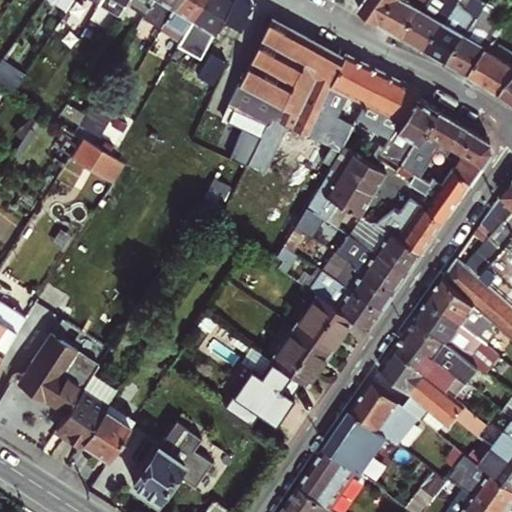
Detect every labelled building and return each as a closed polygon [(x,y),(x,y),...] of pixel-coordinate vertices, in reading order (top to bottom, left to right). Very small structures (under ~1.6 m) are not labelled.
[(72,0),(65,12),(76,19),(83,10),(87,12),(94,0),(72,0)] [(98,0),(89,15),(108,26),(113,16),(108,13),(115,0),(98,0)] [(134,2),(147,9),(151,0),(125,0),(118,12),(125,16),(134,2)] [(151,0),(147,9),(143,15),(162,26),(176,0),(151,0)] [(179,41),(202,0),(176,0),(162,26),(160,30),(179,41)] [(201,53),(219,20),(229,0),(202,0),(179,41),(201,53)] [(250,1),(248,0),(229,0),(219,20),(233,29),(250,1)] [(399,0),(366,0),(362,7),(384,20),(399,0)] [(399,0),(384,20),(407,34),(426,7),(430,0),(399,0)] [(430,0),(426,7),(407,34),(430,48),(456,5),(459,0),(430,0)] [(456,5),(430,48),(451,60),(481,11),(488,0),(469,0),(464,9),(456,5)] [(493,40),(497,34),(490,30),(509,0),(488,0),(481,11),(451,60),(470,72),(493,40)] [(241,80),(316,119),(325,98),(345,51),(272,12),(241,80)] [(470,72),(501,90),(511,77),(511,51),(493,40),(470,72)] [(354,97),(365,102),(386,67),(347,48),(345,51),(325,98),(341,105),(344,98),(352,101),(354,97)] [(227,59),(214,51),(200,73),(213,80),(227,59)] [(395,128),(418,92),(422,86),(386,67),(365,102),(358,115),(392,133),(395,128)] [(511,77),(501,90),(511,96),(511,77)] [(311,131),(316,119),(241,80),(229,105),(248,114),(266,123),(249,157),(248,159),(267,169),(290,122),(311,131)] [(417,140),(439,105),(418,92),(395,128),(414,138),(417,140)] [(80,123),(87,112),(67,100),(60,110),(80,123)] [(100,135),(113,112),(93,101),(87,112),(80,123),(100,135)] [(454,166),(472,176),(493,145),(491,136),(439,105),(417,140),(414,138),(398,162),(412,170),(416,173),(437,139),(462,154),(454,166)] [(266,123),(248,114),(232,148),(249,157),(266,123)] [(128,160),(82,132),(68,154),(114,182),(128,160)] [(336,168),(373,192),(386,169),(342,142),(329,163),(331,165),(336,168)] [(398,162),(395,168),(408,176),(412,170),(398,162)] [(447,212),(472,176),(454,166),(449,162),(438,179),(430,174),(426,179),(416,173),(412,170),(408,176),(406,181),(419,190),(417,193),(447,212)] [(313,207),(336,168),(331,165),(308,203),(313,207)] [(313,207),(322,213),(334,194),(362,212),(373,192),(336,168),(313,207)] [(481,272),(511,236),(511,176),(482,221),(494,230),(469,262),(481,272)] [(349,230),(408,269),(422,249),(374,219),(362,212),(334,194),(322,213),(349,230)] [(394,206),(374,219),(422,249),(444,217),(410,195),(401,210),(394,206)] [(302,227),(313,207),(308,203),(306,202),(294,222),(302,227)] [(291,247),(303,228),(302,227),(294,222),(283,241),(291,247)] [(349,230),(336,248),(396,286),(408,269),(349,230)] [(511,236),(481,272),(511,297),(511,236)] [(284,257),(291,247),(283,241),(276,253),(284,257)] [(396,286),(336,248),(322,267),(383,306),(396,286)] [(511,297),(481,272),(469,262),(459,253),(444,275),(489,313),(511,332),(511,297)] [(369,326),(383,306),(322,267),(309,285),(317,290),(354,315),(369,326)] [(476,331),(489,313),(444,275),(431,294),(476,331)] [(354,315),(317,290),(294,324),(331,349),(354,315)] [(476,331),(431,294),(419,312),(489,370),(502,352),(476,331)] [(0,357),(25,318),(0,301),(0,357)] [(490,371),(489,370),(419,312),(408,328),(463,373),(468,367),(483,380),(490,371)] [(331,349),(294,324),(272,357),(303,378),(308,382),(331,349)] [(471,380),(463,373),(408,328),(396,344),(430,372),(459,395),(471,380)] [(66,410),(83,384),(63,371),(78,349),(51,331),(20,379),(66,410)] [(414,390),(430,372),(396,344),(382,365),(414,390)] [(252,368),(227,406),(252,423),(261,411),(277,421),(295,395),(293,393),(303,378),(272,357),(261,373),(252,368)] [(504,431),(459,395),(430,372),(414,390),(454,422),(458,416),(494,444),(504,431)] [(444,432),(374,376),(353,407),(383,428),(397,408),(412,421),(405,431),(430,450),(444,432)] [(66,410),(53,429),(61,434),(60,438),(77,449),(83,441),(107,404),(113,396),(87,378),(83,384),(66,410)] [(107,404),(83,441),(108,457),(132,421),(107,404)] [(389,433),(383,428),(353,407),(327,445),(349,462),(359,469),(371,452),(375,454),(389,433)] [(201,435),(176,419),(133,480),(158,497),(177,470),(196,483),(214,458),(193,446),(201,435)] [(511,431),(507,427),(504,431),(494,444),(511,456),(511,431)] [(511,456),(494,444),(482,461),(511,483),(511,456)] [(331,487),(349,462),(327,445),(300,484),(338,511),(350,511),(355,505),(331,487)] [(464,485),(502,511),(509,511),(511,508),(511,483),(482,461),(481,462),(468,452),(451,475),(464,485)] [(280,511),(338,511),(300,484),(280,511)] [(502,511),(464,485),(448,508),(453,511),(502,511)]
